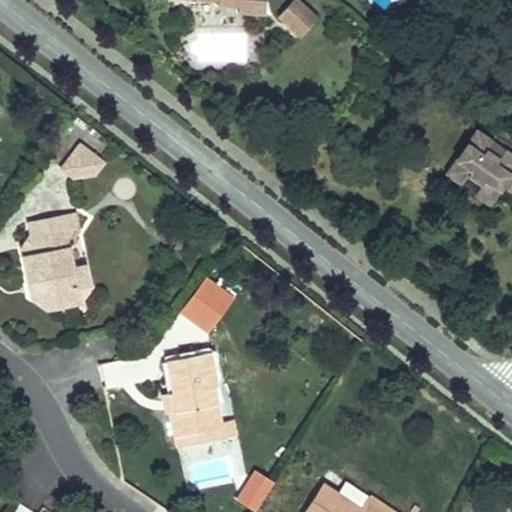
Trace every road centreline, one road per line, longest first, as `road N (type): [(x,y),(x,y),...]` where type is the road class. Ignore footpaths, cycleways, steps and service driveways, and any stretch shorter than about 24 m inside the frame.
road 1 (secondary): [(0,2),(503,403)]
road 2 (residential): [(124,511),(76,469),(29,389),(0,359)]
